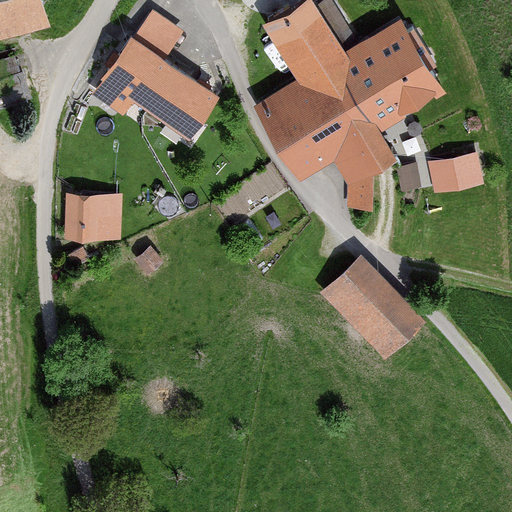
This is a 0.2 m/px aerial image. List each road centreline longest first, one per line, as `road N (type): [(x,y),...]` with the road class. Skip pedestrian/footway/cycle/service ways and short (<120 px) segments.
road 1 (unclassified): [(98,511),(98,483),(45,277),(45,186),(56,102),(106,0)]
road 2 (residential): [(511,411),(437,317),(294,186),(261,141),(231,54),(201,0)]
road 3 (track): [(511,287),(409,258),(382,263)]
